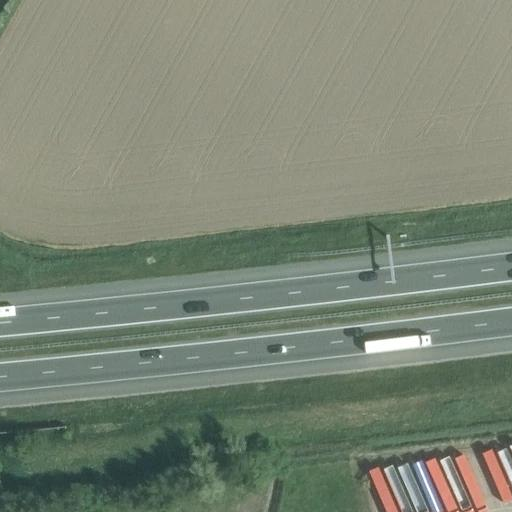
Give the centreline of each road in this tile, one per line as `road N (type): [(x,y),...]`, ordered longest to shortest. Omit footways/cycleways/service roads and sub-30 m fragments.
road 1 (motorway): [(0,376),(511,318)]
road 2 (motorway): [(511,267),(0,321)]
